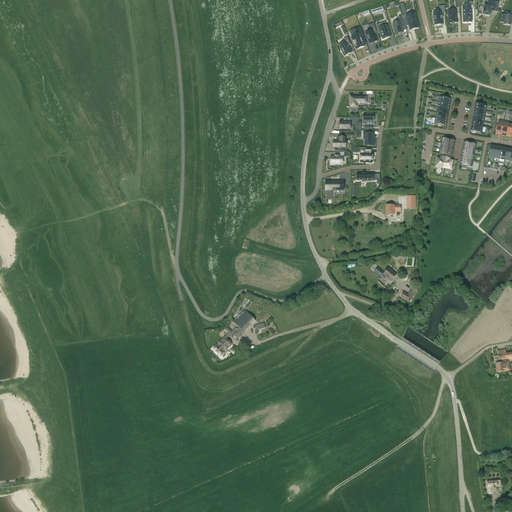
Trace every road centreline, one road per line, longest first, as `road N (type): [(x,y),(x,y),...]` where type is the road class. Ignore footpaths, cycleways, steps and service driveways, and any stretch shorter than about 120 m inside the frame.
road 1 (tertiary): [(459,482),(448,377),(341,298),(310,241),(302,200)]
road 2 (residential): [(511,41),(452,40),(363,66)]
road 3 (tertiary): [(302,200),(304,155),(330,69)]
